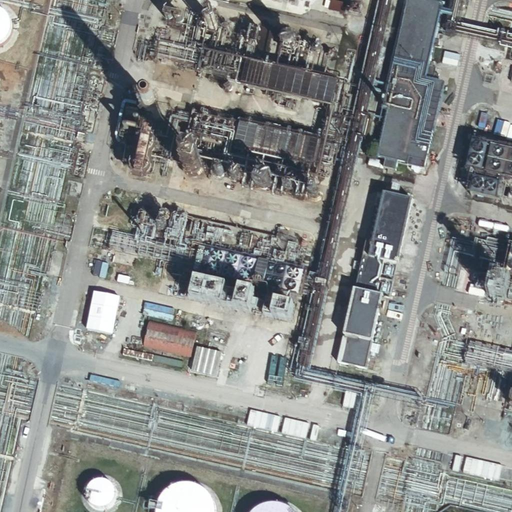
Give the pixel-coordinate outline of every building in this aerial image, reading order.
[(417,0),(417,2),(410,0),(409,0),(384,109),(382,108),(379,122),(386,124),(379,158),(386,160),(384,170),(396,172),(398,163),(408,165),(408,167),(424,171),(443,86),(433,84),(437,69),(431,68),(436,48),(439,49),(440,42),(437,42),(443,15),(446,16),(448,8),(445,8),(446,4),(430,0),(429,0),(417,0)] [(347,4),(331,1),(330,11),(345,14),(347,4)] [(360,14),(360,13),(360,11),(360,10),(359,9),(357,8),(356,8),(354,8),(353,9),(352,11),(352,12),(352,14),(353,15),(354,16),(356,16),(357,16),(359,15),(360,14)] [(13,30),(13,28),(12,25),(12,23),(11,21),(9,19),(8,17),(6,15),(4,14),(2,12),(0,11),(0,48),(2,48),(4,47),(6,45),(8,44),(9,42),(10,40),(12,37),(12,35),(13,33),(13,30)] [(216,32),(217,30),(217,29),(216,27),(215,26),(214,25),(212,25),(211,26),(210,27),(209,28),(209,29),(209,31),(210,32),(211,33),(212,34),(214,33),(215,33),(216,32)] [(295,48),(295,46),(295,45),(294,43),(292,42),(290,42),(289,42),(287,43),(286,44),(285,46),(286,48),(286,50),(288,51),(289,52),(291,52),(293,51),(294,50),(295,48)] [(160,117),(160,116),(159,115),(158,114),(157,113),(156,112),(154,112),(153,112),(152,112),(150,113),(149,114),(148,115),(148,117),(147,119),(148,120),(149,122),(150,124),(152,124),(154,125),(156,124),(157,124),(158,123),(159,121),(160,120),(160,119),(160,117)] [(201,170),(201,168),(201,166),(200,165),(199,163),(197,162),(195,161),(193,161),(191,161),(190,162),(188,163),(187,165),(186,166),(186,168),(186,170),(186,172),(187,174),(189,175),(190,176),(192,176),(194,176),(196,176),(198,175),(199,174),(200,172),(201,170)] [(503,177),(476,171),(470,195),(498,202),(503,177)] [(224,178),(225,177),(225,175),(224,174),(223,173),(222,172),(220,172),(218,172),(217,173),(216,174),(216,176),(216,177),(217,179),(218,180),(220,180),(221,180),(223,179),(224,178)] [(240,182),(241,181),(241,179),(240,178),(239,177),(238,176),(236,176),(235,176),(233,177),(233,178),(232,180),(233,181),(233,183),(235,184),(236,184),(238,184),(239,183),(240,182)] [(272,187),(272,185),(272,183),(271,181),(270,180),(268,179),(267,178),(265,178),(263,178),(261,179),(259,180),(258,181),(257,183),(257,185),(257,187),(258,188),(259,190),(260,191),(262,192),(264,193),(266,193),(267,192),(269,191),(270,190),(272,189),(272,187)] [(399,267),(413,202),(384,196),(370,261),(364,259),(357,291),(354,291),(338,364),(368,370),(384,298),(376,296),(384,264),(399,267)] [(149,221),(148,219),(148,218),(147,217),(145,215),(144,215),(143,215),(141,215),(139,215),(138,216),(137,218),(137,219),(136,221),(136,222),(137,224),(138,225),(139,226),(140,227),(142,227),(143,227),(145,227),(146,226),(147,225),(148,224),(149,222),(149,221)] [(166,230),(167,228),(167,227),(166,225),(165,224),(164,224),(162,223),(161,224),(159,225),(159,226),(158,228),(159,229),(159,230),(161,231),(162,232),(164,232),(165,231),(166,230)] [(501,276),(508,247),(494,244),(487,273),(501,276)] [(225,259),(225,258),(224,256),(223,255),(222,254),(220,254),(219,253),(217,254),(216,254),(214,255),(214,256),(213,258),(213,259),(213,261),(213,262),(214,264),(215,265),(216,265),(218,266),(219,266),(221,266),(222,265),(223,264),(224,262),(225,261),(225,259)] [(240,263),(240,262),(239,260),(238,259),(237,258),(235,258),(234,257),(232,257),(231,258),(229,259),(228,260),(228,262),(227,263),(227,265),(228,266),(229,268),(230,269),(231,269),(233,270),(234,270),(236,269),(237,269),(238,268),(239,266),(240,265),(240,263)] [(255,266),(255,265),(254,263),(253,262),(252,261),(250,260),(249,260),(247,260),(246,261),(244,262),(244,263),(243,265),(243,266),(243,268),(243,269),(244,270),(245,272),(246,272),(248,273),(250,273),(251,272),(253,272),(254,271),(254,269),(255,268),(255,266)] [(222,272),(222,270),(221,269),(220,268),(219,267),(217,266),(216,266),(214,266),(213,267),(211,268),(211,269),(210,270),(210,272),(210,273),(210,275),(211,276),(212,277),(213,278),(215,279),(217,279),(218,278),(219,278),(221,276),(221,275),(222,274),(222,272)] [(237,276),(237,274),(236,273),(235,272),(234,271),(232,270),(231,270),(229,270),(228,271),(226,272),(225,273),(225,274),(224,276),(224,277),(225,279),(226,280),(227,281),(228,282),(230,282),(231,282),(233,282),(234,281),(236,280),(236,279),(237,277),(237,276)] [(284,276),(285,275),(285,273),(284,272),(283,271),(282,270),(280,270),(279,270),(277,271),(277,272),(276,274),(277,275),(277,277),(279,278),(280,278),(282,278),(283,277),(284,276)] [(299,278),(299,277),(299,276),(298,275),(297,274),(296,273),(295,272),(294,272),(292,272),(291,273),(290,273),(289,275),(288,276),(288,277),(288,279),(289,280),(289,281),(290,282),(292,283),(293,283),(294,283),(296,283),(297,282),(298,281),(299,280),(299,278)] [(252,279),(252,278),(251,276),(250,275),(249,274),(247,273),(246,273),(244,273),(243,274),(242,275),(241,276),(240,277),(240,279),(240,281),(240,282),(241,283),(242,284),(244,285),(245,286),(247,286),(248,285),(250,285),(251,283),(252,282),(252,281),(252,279)] [(281,288),(282,287),(282,285),(281,284),(280,283),(279,282),(277,282),(276,282),(274,283),(274,285),(273,286),(274,288),(274,289),(276,290),(277,290),(279,290),(280,290),(281,288)] [(297,291),(297,289),(297,288),(296,287),(295,286),(294,285),(293,284),(292,284),(290,284),(289,285),(288,286),(287,287),(286,288),(286,289),(286,291),(287,292),(287,293),(288,294),(290,295),(291,295),(292,295),(294,295),(295,294),(296,293),(296,292),(297,291)] [(203,294),(204,293),(204,291),(203,290),(202,289),(201,288),(199,288),(198,288),(197,289),(196,290),(195,292),(196,293),(196,295),(198,296),(199,296),(201,296),(202,295),(203,294)] [(220,298),(221,297),(221,295),(220,294),(219,293),(218,292),(216,292),(215,292),(214,293),(213,295),(212,296),(213,298),(214,299),(215,300),(216,300),(218,300),(219,299),(220,298)] [(198,334),(150,323),(145,348),(193,359),(198,334)] [(116,492),(116,490),(115,488),(114,487),(113,485),(111,484),(110,483),(108,482),(107,481),(105,481),(103,481),(101,481),(99,481),(97,481),(95,482),(94,483),(92,484),(91,485),(90,487),(89,488),(88,490),(87,492),(87,494),(87,496),(87,497),(87,499),(88,501),(88,503),(89,504),(91,506),(92,507),(94,508),(95,509),(97,510),(99,510),(101,511),(103,511),(104,510),(106,510),(108,509),(110,508),(111,507),(113,506),(114,505),(115,503),(116,501),(116,499),(117,498),(117,496),(117,494),(116,492)] [(219,511),(220,511),(219,508),(218,504),(216,501),(214,498),(212,494),(209,492),(206,490),(203,488),(199,486),(195,485),(191,485),(188,485),(184,485),(180,486),(177,488),(173,489),(170,492),(167,494),(165,497),(163,500),(161,504),(160,507),(159,511),(219,511)]
